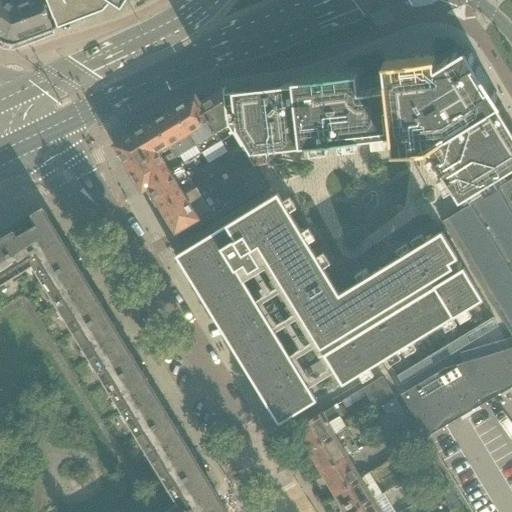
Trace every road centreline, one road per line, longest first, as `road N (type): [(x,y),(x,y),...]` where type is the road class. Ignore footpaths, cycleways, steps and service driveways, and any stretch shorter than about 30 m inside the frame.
road 1 (residential): [(294,511),(106,213)]
road 2 (primary): [(47,126),(350,0)]
road 3 (primary): [(210,0),(179,25),(16,91)]
road 4 (unknown): [(199,360),(344,266)]
